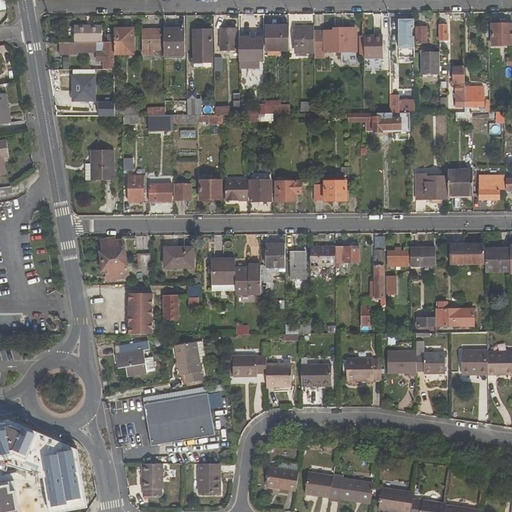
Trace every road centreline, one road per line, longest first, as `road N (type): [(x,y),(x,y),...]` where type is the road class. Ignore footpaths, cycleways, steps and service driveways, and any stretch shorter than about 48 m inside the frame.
road 1 (residential): [(511,3),(27,7)]
road 2 (residential): [(65,226),(511,222)]
road 3 (residential): [(511,438),(379,419),(278,417),(264,422),(245,450),(242,511)]
road 4 (tertiary): [(65,226),(31,31)]
